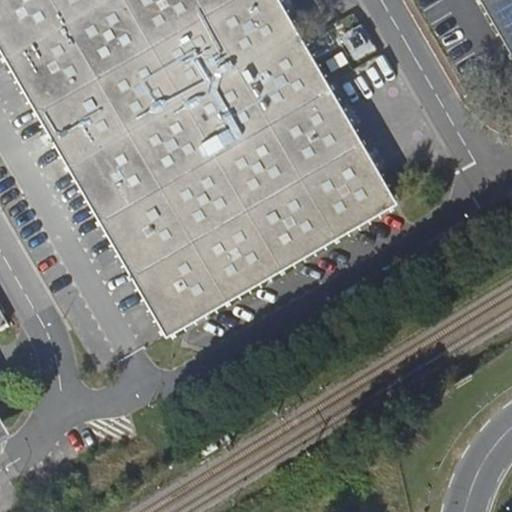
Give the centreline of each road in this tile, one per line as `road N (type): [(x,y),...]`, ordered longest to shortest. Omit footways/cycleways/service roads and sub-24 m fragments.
road 1 (unclassified): [(489,186),(158,390),(64,409)]
road 2 (unclassified): [(489,186),(381,0)]
road 3 (unclassified): [(64,409),(53,346),(0,250)]
